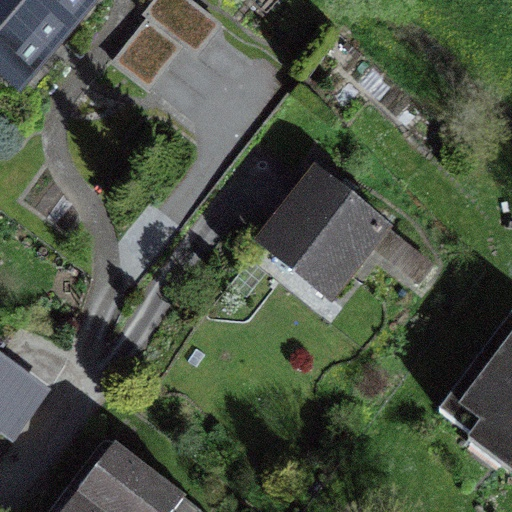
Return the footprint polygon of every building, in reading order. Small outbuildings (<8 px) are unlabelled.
[(79,0),(0,0),(0,63),(14,76),(79,0)] [(148,19),(114,62),(148,89),(182,47),(196,57),(220,27),(185,0),(156,0),(143,16),(148,19)] [(384,230),(314,175),(260,243),(330,298),(384,230)] [(511,317),(440,411),(511,465),(511,317)] [(38,403),(0,375),(0,427),(13,437),(38,403)] [(173,511),(184,498),(116,446),(97,471),(78,497),(97,511),(173,511)] [(97,511),(78,497),(66,511),(97,511)]
